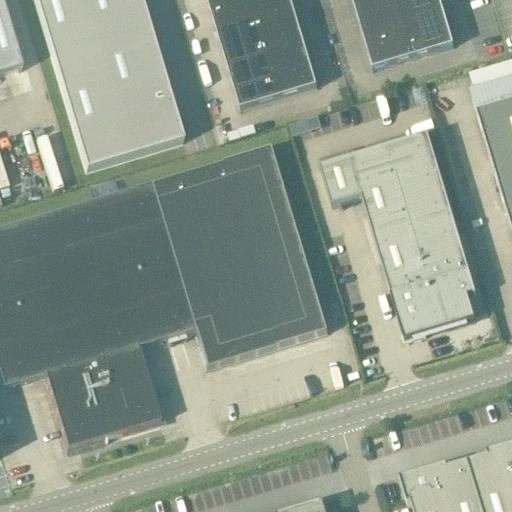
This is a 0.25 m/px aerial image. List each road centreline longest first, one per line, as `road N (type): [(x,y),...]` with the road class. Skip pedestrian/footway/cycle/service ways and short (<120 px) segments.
road 1 (unclassified): [(84,496),(335,419)]
road 2 (unclassified): [(335,419),(511,366)]
